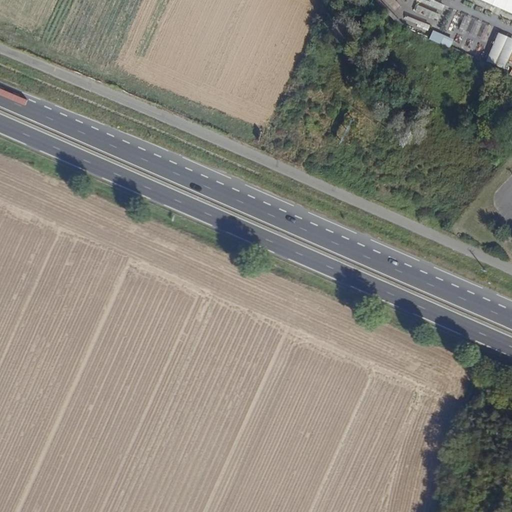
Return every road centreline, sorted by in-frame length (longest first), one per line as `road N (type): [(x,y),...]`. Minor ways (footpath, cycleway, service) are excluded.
road 1 (trunk): [(0,124),(511,348)]
road 2 (unclassified): [(0,45),(511,268)]
road 3 (trunk): [(511,320),(0,97)]
road 4 (track): [(259,139),(0,26)]
